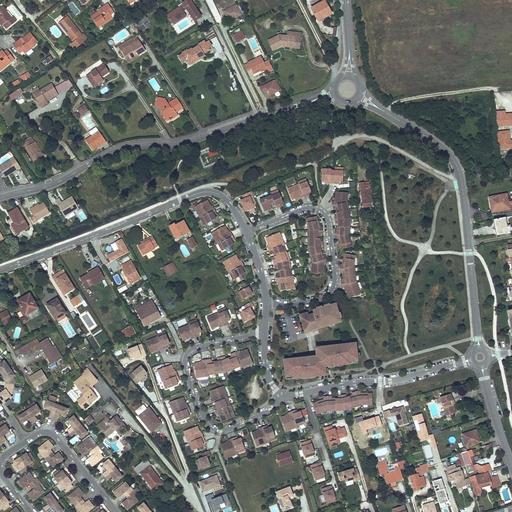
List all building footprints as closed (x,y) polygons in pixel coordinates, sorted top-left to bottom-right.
[(168,15),(173,24),(186,16),(183,13),(187,10),(194,21),(201,17),(189,0),(187,0),(179,6),(180,7),(168,15)] [(324,1),(311,8),(318,21),(331,14),(324,1)] [(99,12),(91,17),(98,26),(101,24),(102,25),(113,18),(111,15),(114,13),(108,4),(98,10),(99,12)] [(220,5),(215,7),(220,16),(225,14),(228,21),(241,15),(236,6),(224,12),(220,5)] [(2,7),(0,8),(0,23),(0,24),(2,23),(7,29),(16,21),(12,17),(11,18),(2,7)] [(66,16),(58,23),(74,41),(71,44),(75,49),(87,39),(82,34),(81,35),(66,16)] [(241,31),(233,35),(237,41),(244,38),(241,31)] [(279,35),(267,41),(272,51),(281,46),(290,47),(290,43),(293,43),(294,40),(300,40),(301,32),(287,32),(287,36),(279,35)] [(22,38),(13,45),(19,54),(22,51),(25,54),(35,46),(34,45),(37,42),(30,33),(22,39),(22,38)] [(118,47),(125,57),(128,55),(130,58),(135,54),(134,53),(136,52),(137,54),(145,49),(139,40),(136,42),(131,45),(128,41),(118,47)] [(186,49),(181,52),(182,53),(186,59),(189,65),(197,60),(196,58),(203,54),(209,50),(208,48),(211,46),(208,41),(205,42),(203,40),(197,44),(198,45),(191,49),(191,48),(187,50),(186,49)] [(0,70),(11,62),(10,60),(13,58),(6,50),(4,52),(2,51),(0,52),(0,70)] [(137,54),(136,52),(134,53),(135,54),(130,58),(128,55),(125,57),(128,62),(138,55),(137,54)] [(186,59),(182,53),(177,55),(181,62),(186,59)] [(42,61),(45,64),(52,59),(49,55),(42,61)] [(261,56),(248,63),(251,70),(253,74),(260,71),(260,69),(266,67),(267,69),(268,72),(273,70),(268,61),(264,62),(261,56)] [(103,63),(85,76),(90,83),(95,80),(97,83),(102,79),(101,77),(108,71),(103,63)] [(243,65),(246,73),(251,70),(248,63),(243,65)] [(20,78),(23,81),(30,76),(28,73),(23,77),(23,76),(20,78)] [(95,80),(90,83),(93,87),(103,81),(102,79),(97,83),(95,80)] [(267,91),(269,96),(281,90),(276,80),(264,86),(267,91)] [(51,84),(33,95),(41,107),(47,103),(46,102),(45,100),(56,93),(51,84)] [(12,100),(23,92),(20,87),(9,96),(12,100)] [(56,93),(45,100),(46,102),(58,95),(56,93)] [(156,97),(155,104),(159,105),(160,102),(164,103),(166,107),(165,108),(164,107),(164,110),(162,111),(161,114),(164,118),(169,115),(173,116),(178,114),(175,111),(179,109),(178,108),(181,106),(176,97),(167,103),(164,98),(156,97)] [(80,114),(81,116),(89,111),(84,105),(81,108),(84,112),(80,114)] [(92,136),(85,140),(92,150),(96,148),(102,144),(103,145),(106,143),(98,131),(92,136)] [(29,138),(25,141),(26,143),(25,143),(26,145),(36,160),(43,156),(32,139),(30,140),(29,138)] [(26,145),(24,147),(34,162),(36,160),(26,145)] [(9,159),(0,165),(0,168),(4,174),(8,172),(9,173),(12,171),(13,173),(17,170),(9,159)] [(342,168),(334,167),(333,169),(321,169),(320,180),(328,181),(328,183),(337,183),(337,180),(341,181),(342,168)] [(19,184),(26,181),(22,170),(15,173),(19,184)] [(305,179),(297,183),(298,184),(286,189),(291,200),(294,199),(298,197),(299,199),(307,195),(306,192),(310,191),(305,179)] [(364,182),(359,183),(359,189),(360,189),(362,208),(370,207),(370,203),(371,202),(369,184),(364,184),(364,182)] [(278,190),(270,194),(271,195),(259,200),(264,211),(267,210),(271,208),(272,210),(280,206),(280,205),(283,203),(278,190)] [(252,196),(250,192),(244,194),(245,197),(242,198),(239,200),(244,211),(253,208),(249,197),(252,196)] [(347,193),(336,192),(335,201),(332,202),(333,209),(336,209),(337,216),(335,216),(335,223),(338,223),(338,230),(335,230),(335,238),(338,238),(341,249),(351,247),(349,237),(350,219),(346,200),(347,200),(347,193)] [(507,194),(489,198),(490,203),(491,202),(493,211),(502,209),(502,210),(511,207),(511,200),(508,201),(507,194)] [(54,199),(63,214),(66,212),(68,214),(78,208),(71,196),(64,200),(65,201),(61,203),(60,202),(58,197),(54,199)] [(208,200),(195,206),(201,218),(201,217),(205,224),(216,218),(215,215),(217,214),(213,206),(211,207),(208,200)] [(35,219),(48,212),(42,202),(38,204),(33,208),(32,206),(28,208),(35,219)] [(27,227),(16,208),(7,212),(10,217),(6,220),(14,234),(27,227)] [(311,273),(323,273),(323,264),(326,263),(324,256),(322,256),(320,249),(323,249),(322,242),(319,242),(319,235),(322,235),(322,227),(319,227),(316,216),(306,218),(308,228),(307,247),(312,265),(311,266),(311,273)] [(505,218),(495,219),(498,235),(511,232),(511,226),(509,227),(508,227),(507,227),(505,218)] [(175,223),(170,226),(177,238),(189,232),(183,220),(176,224),(175,223)] [(225,225),(212,232),(218,243),(219,243),(223,250),(234,244),(232,241),(235,239),(230,232),(229,232),(225,225)] [(280,232),(266,237),(270,245),(268,246),(271,254),(274,253),(276,259),(273,260),(275,268),(278,267),(279,273),(276,274),(277,282),(279,282),(280,290),(294,288),(294,283),(292,283),(292,279),(293,279),(293,275),(291,276),(289,260),(283,245),(285,244),(284,241),(282,241),(281,238),(282,237),(280,232)] [(149,239),(138,245),(143,254),(154,248),(152,245),(156,243),(152,236),(148,237),(149,239)] [(108,261),(129,252),(122,238),(110,243),(114,251),(105,254),(108,261)] [(192,247),(196,245),(193,238),(192,238),(188,240),(191,245),(188,246),(189,248),(191,247),(192,247)] [(355,256),(345,253),(343,264),(340,265),(341,272),(343,272),(344,280),(341,280),(342,287),(346,287),(349,298),(360,294),(357,285),(354,265),(355,256)] [(235,254),(223,261),(229,272),(233,279),(244,273),(243,270),(245,268),(241,261),(239,261),(235,254)] [(131,260),(122,265),(124,269),(122,269),(122,270),(121,271),(127,284),(129,283),(130,283),(140,278),(131,260)] [(173,261),(170,263),(174,272),(178,270),(173,261)] [(164,266),(169,275),(174,272),(170,263),(164,266)] [(97,267),(93,269),(94,271),(81,279),(86,287),(94,282),(94,284),(100,281),(99,279),(103,277),(97,267)] [(88,273),(80,277),(81,279),(94,271),(93,269),(87,272),(88,273)] [(58,287),(59,286),(61,285),(57,278),(65,274),(64,273),(65,273),(63,270),(51,277),(58,287)] [(59,286),(64,294),(74,288),(65,274),(57,278),(61,285),(59,286)] [(247,282),(241,286),(243,289),(239,291),(243,299),(252,294),(248,287),(249,286),(247,282)] [(24,296),(17,300),(20,305),(26,315),(26,316),(22,318),(24,323),(40,313),(30,295),(25,297),(24,296)] [(76,296),(70,300),(74,306),(79,303),(78,300),(78,299),(76,296)] [(56,298),(47,304),(55,318),(64,313),(65,312),(56,298)] [(141,320),(145,326),(159,318),(160,317),(154,305),(151,300),(135,309),(138,314),(141,320)] [(250,302),(244,305),(246,309),(239,313),(244,322),(254,317),(249,308),(253,306),(250,302)] [(341,322),(336,303),(312,310),(313,313),(308,315),(307,313),(301,314),(302,320),(301,320),(304,333),(341,322)] [(20,305),(18,307),(23,316),(26,315),(20,305)] [(230,319),(225,307),(217,311),(218,313),(206,317),(211,328),(218,325),(219,327),(228,323),(227,321),(230,319)] [(7,310),(0,313),(0,314),(5,325),(13,321),(7,310)] [(66,317),(64,313),(55,318),(58,322),(66,317)] [(201,331),(196,319),(188,322),(189,324),(178,329),(182,340),(190,337),(190,339),(199,335),(198,333),(201,331)] [(131,325),(124,329),(128,336),(135,332),(131,325)] [(167,347),(166,345),(170,343),(165,331),(157,335),(157,336),(146,341),(150,352),(158,349),(159,351),(167,347)] [(37,338),(19,349),(22,354),(36,345),(39,350),(43,348),(51,363),(62,357),(55,346),(52,348),(47,338),(39,342),(37,338)] [(127,349),(130,358),(134,357),(140,354),(141,356),(145,354),(141,343),(127,349)] [(358,362),(356,349),(355,343),(319,347),(319,348),(315,348),(316,353),(311,354),(312,356),(283,359),(285,379),(322,375),(322,373),(325,373),(325,366),(358,362)] [(253,363),(247,349),(239,352),(239,351),(231,354),(232,357),(226,359),(225,356),(217,358),(217,361),(211,362),(210,359),(202,360),(202,362),(194,363),(196,378),(201,377),(201,375),(205,375),(205,376),(209,376),(209,374),(225,372),(240,366),(240,368),(244,366),(243,365),(247,363),(247,365),(253,363)] [(0,371),(4,377),(6,380),(5,381),(5,385),(13,386),(14,379),(12,377),(14,375),(4,361),(2,362),(0,360),(0,371)] [(174,372),(171,364),(157,370),(159,375),(161,374),(162,378),(161,378),(162,381),(165,389),(177,384),(176,380),(179,379),(175,371),(174,372)] [(128,374),(136,383),(139,380),(138,379),(143,375),(147,372),(140,365),(128,374)] [(36,391),(43,389),(41,383),(48,381),(43,369),(29,375),(36,391)] [(92,373),(76,386),(84,395),(77,400),(84,409),(91,404),(90,403),(89,401),(96,395),(91,390),(89,386),(91,384),(97,380),(92,373)] [(2,394),(0,395),(0,398),(4,403),(11,398),(9,395),(12,393),(13,386),(5,385),(4,389),(5,390),(1,392),(2,394)] [(231,407),(230,404),(227,397),(226,394),(225,395),(224,391),(225,391),(223,385),(209,391),(212,398),(211,399),(212,403),(215,402),(216,405),(213,406),(217,415),(218,414),(221,421),(235,416),(233,411),(231,412),(230,408),(231,407)] [(325,411),(344,410),(363,404),(372,404),(372,393),(360,394),(359,390),(352,393),(353,395),(346,397),(345,395),(338,396),(338,398),(331,399),(331,396),(323,396),(324,400),(313,403),(316,413),(325,411)] [(456,412),(453,403),(450,404),(449,400),(452,399),(450,393),(440,396),(447,418),(451,417),(450,414),(456,412)] [(96,395),(89,401),(90,403),(97,397),(96,395)] [(185,404),(183,397),(169,402),(171,407),(172,407),(174,410),(172,411),(173,414),(174,414),(177,421),(189,417),(188,413),(190,412),(187,404),(185,404)] [(51,410),(49,417),(53,418),(58,404),(54,403),(48,401),(47,400),(45,408),(51,410)] [(40,410),(36,403),(26,410),(34,421),(38,419),(34,415),(40,410)] [(58,404),(53,418),(56,419),(59,413),(65,416),(68,408),(58,404)] [(144,405),(136,412),(151,431),(161,424),(155,416),(154,417),(144,405)] [(383,412),(385,419),(395,416),(399,426),(408,424),(403,407),(396,409),(393,408),(392,410),(389,411),(389,410),(383,412)] [(28,419),(31,423),(34,421),(26,410),(17,416),(22,423),(28,419)] [(305,423),(300,411),(297,412),(296,410),(287,413),(288,414),(280,417),(285,431),(291,429),(290,428),(293,426),(294,428),(297,427),(297,426),(305,423)] [(428,437),(422,413),(414,415),(415,419),(419,418),(420,424),(417,424),(421,439),(428,437)] [(89,414),(83,419),(88,425),(94,420),(89,414)] [(107,417),(99,424),(102,428),(104,426),(107,429),(105,431),(104,431),(107,435),(115,428),(117,427),(120,431),(125,426),(117,415),(110,421),(107,417)] [(72,427),(68,430),(70,434),(81,424),(74,416),(68,421),(72,427)] [(81,424),(70,434),(72,436),(77,433),(82,438),(88,433),(81,424)] [(9,431),(5,425),(0,427),(0,437),(3,442),(6,440),(3,435),(9,431)] [(268,442),(276,439),(271,427),(268,428),(267,425),(258,428),(259,430),(251,433),(256,447),(261,445),(261,443),(264,442),(265,443),(268,442)] [(200,433),(197,426),(183,431),(185,436),(187,435),(188,439),(187,439),(188,443),(188,442),(191,450),(203,445),(202,442),(205,441),(201,432),(200,433)] [(331,426),(324,428),(330,447),(340,444),(338,439),(347,436),(344,428),(335,431),(335,429),(333,430),(331,426)] [(476,430),(462,434),(463,436),(461,437),(462,441),(464,440),(466,446),(479,442),(476,430)] [(245,450),(241,438),(237,440),(236,437),(228,440),(228,442),(221,444),(226,458),(231,456),(230,455),(234,453),(234,455),(238,454),(237,453),(245,450)] [(78,448),(84,454),(89,450),(90,448),(93,451),(98,446),(96,443),(94,445),(89,439),(78,448)] [(45,458),(51,453),(49,451),(51,449),(54,447),(48,440),(38,449),(45,458)] [(314,455),(310,444),(308,445),(306,441),(299,443),(305,458),(314,455)] [(399,442),(393,443),(395,451),(402,449),(399,442)] [(101,449),(98,446),(93,451),(95,454),(93,455),(88,460),(93,466),(103,458),(98,451),(101,449)] [(471,449),(466,451),(461,453),(465,465),(467,473),(474,470),(471,463),(470,463),(468,457),(470,456),(471,457),(473,456),(471,449)] [(210,465),(206,456),(210,455),(209,451),(202,453),(203,457),(196,460),(199,469),(210,465)] [(294,461),(290,451),(276,456),(280,466),(294,461)] [(20,457),(26,466),(32,462),(31,461),(34,459),(30,452),(27,454),(26,453),(23,455),(20,457)] [(55,454),(53,456),(51,453),(45,458),(53,467),(63,459),(58,452),(55,454)] [(18,469),(19,470),(26,466),(20,457),(17,459),(13,461),(14,463),(11,465),(15,471),(18,469)] [(147,458),(134,468),(138,474),(140,473),(153,490),(162,483),(149,466),(151,464),(147,458)] [(108,470),(103,474),(105,477),(116,468),(109,459),(103,464),(108,470)] [(325,477),(321,466),(318,467),(317,463),(310,465),(315,480),(325,477)] [(433,463),(427,465),(429,471),(435,469),(433,463)] [(416,469),(418,474),(410,476),(414,491),(419,489),(418,488),(425,486),(423,477),(419,478),(418,476),(421,475),(422,473),(426,472),(424,465),(420,466),(421,467),(416,469)] [(483,469),(478,470),(479,474),(487,473),(490,472),(488,466),(485,466),(485,465),(483,466),(483,469)] [(386,466),(379,468),(381,474),(384,474),(387,483),(390,482),(391,485),(396,484),(395,481),(402,479),(398,466),(394,467),(395,470),(388,472),(386,466)] [(116,468),(105,477),(108,480),(112,476),(117,482),(123,477),(116,468)] [(353,468),(338,473),(340,481),(345,479),(346,481),(352,479),(353,481),(360,479),(357,468),(353,470),(353,468)] [(459,468),(447,472),(450,480),(454,479),(458,491),(462,489),(461,486),(466,485),(464,479),(463,476),(461,476),(459,468)] [(59,484),(67,477),(65,474),(62,471),(61,472),(59,469),(53,474),(55,477),(54,478),(59,484)] [(34,485),(40,480),(37,477),(35,480),(30,473),(19,482),(25,489),(30,485),(32,483),(34,485)] [(479,474),(475,475),(476,479),(477,482),(471,484),(475,495),(480,494),(479,488),(490,484),(492,487),(500,485),(497,475),(489,478),(487,473),(479,474)] [(199,481),(205,496),(222,488),(216,474),(199,481)] [(73,483),(70,480),(67,477),(59,484),(64,490),(65,489),(67,492),(73,487),(71,484),(73,483)] [(438,480),(432,481),(433,485),(437,484),(439,490),(435,491),(440,506),(444,505),(444,502),(448,501),(441,479),(438,480)] [(40,486),(42,484),(40,480),(34,485),(36,489),(34,490),(29,494),(34,501),(45,492),(40,486)] [(124,482),(113,491),(118,497),(124,493),(125,492),(128,494),(133,489),(131,487),(129,489),(124,482)] [(334,497),(331,486),(328,486),(327,483),(320,485),(325,500),(334,497)] [(293,496),(290,487),(276,493),(283,511),(290,508),(287,501),(290,501),(288,498),(290,497),(293,496)] [(79,488),(69,497),(76,506),(82,501),(80,499),(82,497),(85,495),(79,488)] [(136,493),(133,489),(128,494),(130,497),(128,499),(123,503),(128,509),(139,501),(134,495),(136,493)] [(213,493),(205,496),(207,502),(212,500),(213,506),(229,501),(226,493),(214,497),(213,493)] [(49,504),(44,508),(46,511),(58,502),(51,494),(45,499),(49,504)] [(10,502),(7,499),(5,496),(0,499),(0,507),(1,509),(2,508),(4,511),(11,506),(9,503),(10,502)] [(82,501),(76,506),(80,511),(87,511),(94,507),(89,500),(86,502),(84,504),(82,501)] [(58,502),(46,511),(47,511),(51,511),(54,510),(55,511),(63,511),(64,511),(58,502)] [(436,511),(433,502),(425,504),(426,507),(423,508),(424,511),(436,511)] [(142,511),(149,511),(151,511),(144,503),(138,508),(142,511)]
